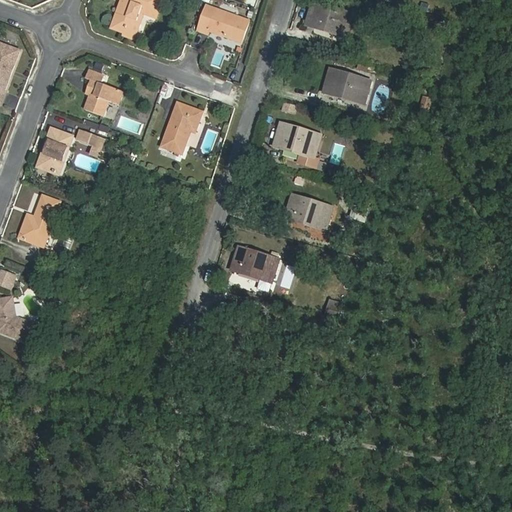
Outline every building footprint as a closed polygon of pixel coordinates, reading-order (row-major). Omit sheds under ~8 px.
[(157,18),(164,0),(123,0),(114,28),(126,33),(129,26),(134,28),(140,12),(157,18)] [(348,37),(354,14),(316,3),(309,23),(339,32),(338,34),(348,37)] [(243,43),(250,22),(209,7),(200,31),(209,35),(210,31),(243,43)] [(0,43),(0,104),(2,106),(7,92),(6,92),(21,52),(0,43)] [(232,67),(228,81),(242,85),(246,71),(232,67)] [(121,106),(126,93),(102,84),(105,75),(92,70),(89,80),(96,83),(86,110),(105,117),(110,102),(121,106)] [(365,104),(372,81),(333,70),(327,91),(356,99),(356,101),(365,104)] [(433,99),(423,97),(421,109),(431,111),(433,99)] [(296,116),(299,106),(285,102),(282,112),(296,116)] [(197,132),(204,113),(179,104),(164,147),(184,154),(192,131),(197,132)] [(315,158),(322,136),(283,124),(277,145),(306,154),(306,155),(315,158)] [(111,129),(102,126),(101,131),(109,134),(111,129)] [(74,137),(53,129),(39,167),(60,175),(74,137)] [(99,158),(106,139),(81,130),(77,141),(94,147),(91,155),(99,158)] [(193,133),(190,146),(197,147),(199,135),(193,133)] [(338,178),(340,170),(330,167),(328,175),(338,178)] [(327,230),(334,207),(295,196),(289,218),(318,226),(318,227),(327,230)] [(45,247),(62,203),(45,197),(37,218),(30,216),(21,238),(45,247)] [(273,282),(280,259),(241,248),(235,269),(264,278),(264,279),(273,282)] [(0,285),(13,290),(18,276),(3,271),(0,279),(0,285)] [(233,287),(258,290),(259,277),(234,274),(233,287)] [(260,280),(259,289),(272,292),(274,283),(260,280)] [(41,327),(17,318),(14,298),(0,300),(0,330),(0,332),(35,345),(41,327)] [(329,299),(326,321),(340,324),(344,302),(329,299)]
